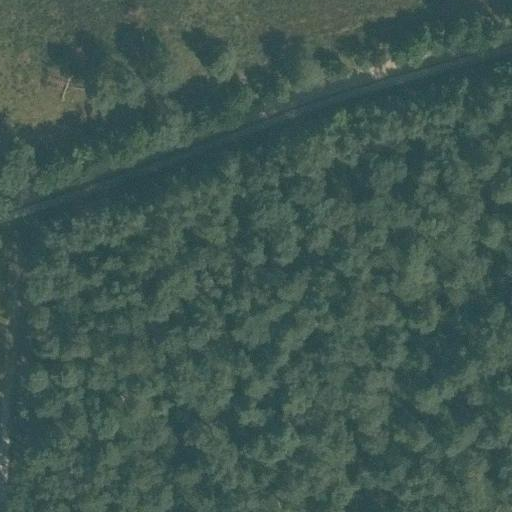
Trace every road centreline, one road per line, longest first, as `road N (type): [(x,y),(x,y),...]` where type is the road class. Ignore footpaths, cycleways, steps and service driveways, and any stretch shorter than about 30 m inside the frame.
road 1 (track): [(0,208),(200,127),(511,45)]
road 2 (track): [(4,206),(0,417)]
